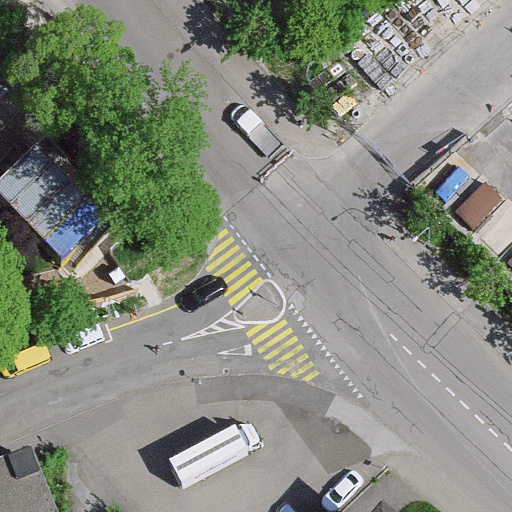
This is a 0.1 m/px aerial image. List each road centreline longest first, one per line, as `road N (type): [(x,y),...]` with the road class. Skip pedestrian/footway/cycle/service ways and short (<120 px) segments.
road 1 (unclassified): [(0,408),(254,312),(338,271)]
road 2 (unclassified): [(96,0),(338,271)]
road 3 (unclassified): [(338,271),(511,445)]
